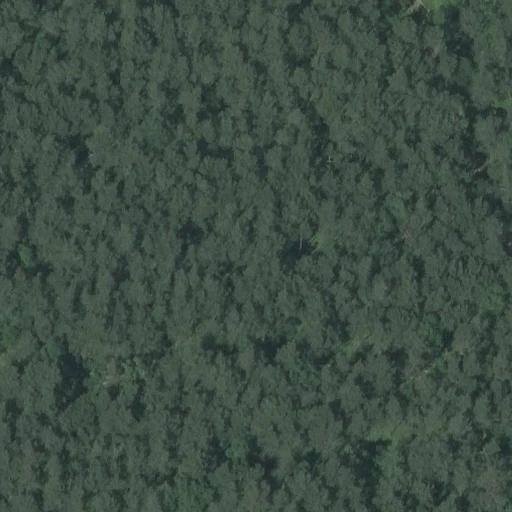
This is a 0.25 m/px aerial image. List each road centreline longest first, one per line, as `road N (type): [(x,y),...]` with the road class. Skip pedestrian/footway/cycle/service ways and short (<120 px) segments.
road 1 (track): [(511,367),(496,375),(0,392)]
road 2 (track): [(400,0),(511,263)]
